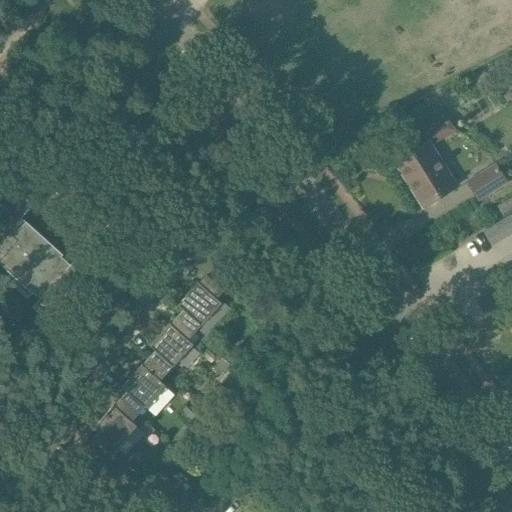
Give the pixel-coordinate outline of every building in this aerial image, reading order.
[(53,89),(35,73),(25,84),(44,101),(53,89)] [(450,116),(430,130),(440,143),(459,129),(450,116)] [(454,185),(429,143),(397,162),(422,204),(454,185)] [(508,184),(496,164),(466,183),(479,203),(508,184)] [(33,205),(18,192),(0,210),(0,264),(38,299),(31,307),(46,321),(86,276),(21,218),(33,205)] [(511,210),(511,197),(497,206),(503,215),(511,210)] [(511,217),(483,225),(488,240),(511,233),(511,217)] [(162,227),(172,237),(176,233),(178,230),(168,221),(162,227)] [(156,234),(167,243),(172,237),(162,227),(156,234)] [(167,243),(162,249),(171,257),(185,241),(176,233),(172,237),(167,243)] [(161,249),(162,249),(167,243),(156,234),(150,240),(161,249)] [(171,257),(179,264),(179,265),(194,249),(185,241),(171,257)] [(179,265),(179,264),(176,267),(186,276),(204,257),(194,249),(179,265)] [(178,318),(193,333),(200,326),(201,326),(221,304),(215,299),(223,291),(207,277),(200,284),(200,283),(178,306),(184,311),(178,318)] [(46,335),(24,315),(11,329),(33,349),(46,335)] [(156,352),(150,359),(166,374),(166,373),(193,345),(200,338),(194,332),(193,333),(178,318),(172,325),(172,324),(151,347),(156,352)] [(166,374),(150,359),(143,366),(122,388),(128,393),(122,400),(137,414),(144,408),(145,408),(164,386),(159,381),(166,374)] [(230,365),(221,359),(215,370),(223,375),(230,365)] [(137,414),(122,400),(115,407),(94,429),(99,434),(92,441),(109,456),(115,449),(116,449),(137,427),(131,422),(137,414)] [(195,416),(186,406),(179,413),(190,423),(195,416)]
